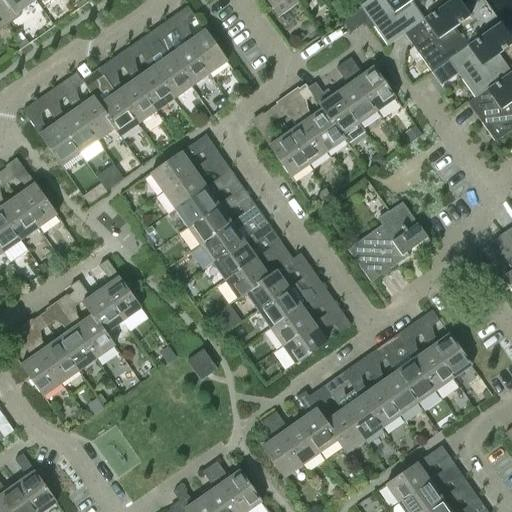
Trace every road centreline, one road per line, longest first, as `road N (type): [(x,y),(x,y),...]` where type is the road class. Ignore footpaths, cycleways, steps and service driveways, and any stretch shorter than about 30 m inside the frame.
road 1 (residential): [(382,329),(320,246),(300,234),(223,122),(290,76)]
road 2 (residential): [(501,189),(468,163),(357,27),(290,76)]
road 3 (residential): [(0,135),(17,101),(164,0)]
road 4 (residential): [(117,511),(81,455),(39,436),(0,379)]
road 5 (residential): [(511,511),(463,444),(511,408)]
road 6 (residential): [(0,326),(112,247)]
road 7 (residential): [(382,329),(283,401)]
